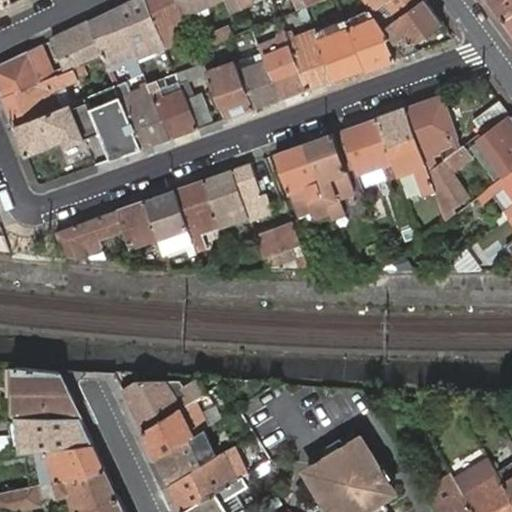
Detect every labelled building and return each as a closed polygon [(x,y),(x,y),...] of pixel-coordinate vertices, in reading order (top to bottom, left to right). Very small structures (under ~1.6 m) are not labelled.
[(0,0),(0,8),(12,3),(10,0),(0,0)] [(146,0),(132,0),(117,7),(135,53),(141,50),(144,55),(165,47),(146,0)] [(178,0),(146,0),(165,47),(172,44),(169,36),(170,35),(167,27),(180,21),(182,29),(189,26),(189,24),(178,0)] [(178,0),(189,24),(195,22),(193,18),(190,19),(189,15),(219,0),(226,0),(231,11),(244,7),(240,0),(178,0)] [(240,0),(244,7),(244,9),(254,4),(254,1),(257,0),(240,0)] [(423,0),(365,0),(373,10),(386,1),(395,13),(389,18),(385,13),(379,18),(377,20),(384,30),(397,20),(423,0)] [(443,23),(426,0),(423,0),(397,20),(384,30),(388,34),(404,55),(418,49),(414,44),(443,23)] [(511,0),(487,0),(503,21),(511,14),(511,0)] [(386,1),(373,10),(379,18),(385,13),(389,18),(395,13),(386,1)] [(90,21),(104,55),(110,71),(129,63),(134,77),(143,74),(135,53),(117,7),(90,21)] [(377,20),(370,11),(345,21),(365,68),(396,57),(404,55),(388,34),(384,30),(377,20)] [(511,14),(503,21),(511,32),(511,14)] [(345,20),(317,32),(337,79),(365,68),(345,21),(345,20)] [(65,71),(73,67),(104,55),(90,21),(52,39),(65,71)] [(167,27),(170,35),(183,30),(182,29),(180,21),(167,27)] [(203,36),(207,47),(226,39),(232,37),(228,26),(203,36)] [(293,33),(287,35),(309,88),(337,79),(317,32),(315,29),(295,38),(293,33)] [(287,35),(286,32),(277,35),(278,38),(259,46),(281,98),(309,88),(287,35)] [(40,45),(52,76),(65,71),(52,39),(40,45)] [(0,64),(0,87),(4,96),(52,76),(40,45),(0,64)] [(281,98),(259,46),(233,56),(236,62),(254,108),(281,98)] [(190,54),(194,64),(203,60),(199,50),(190,54)] [(209,59),(203,62),(207,70),(208,72),(210,78),(226,118),(254,108),(236,62),(228,64),(231,70),(216,76),(213,70),(209,59)] [(194,64),(175,72),(178,80),(178,81),(207,70),(203,62),(203,60),(194,64)] [(228,64),(213,70),(216,76),(231,70),(228,64)] [(4,96),(16,126),(70,103),(63,85),(78,79),(73,67),(65,71),(52,76),(4,96)] [(153,69),(143,74),(147,84),(158,79),(153,69)] [(147,84),(170,138),(199,127),(187,99),(182,89),(170,93),(166,85),(164,77),(158,79),(147,84)] [(178,81),(178,80),(166,85),(170,93),(182,89),(178,81)] [(187,99),(199,127),(215,122),(202,93),(195,96),(190,80),(180,84),(182,89),(187,99)] [(125,81),(116,85),(142,148),(170,138),(147,84),(142,86),(143,88),(131,93),(125,81)] [(106,145),(112,158),(142,148),(116,85),(86,97),(101,132),(106,145)] [(443,93),(407,106),(429,172),(437,166),(433,157),(442,153),(445,160),(460,148),(461,148),(457,136),(459,135),(453,121),(449,109),(443,93)] [(70,103),(16,126),(27,154),(63,140),(66,146),(85,139),(101,132),(86,97),(70,103)] [(509,111),(500,100),(473,120),(482,131),(509,111)] [(407,106),(378,116),(398,173),(413,168),(422,195),(435,190),(429,172),(407,106)] [(480,139),(505,175),(511,170),(511,116),(511,115),(480,139)] [(363,185),(387,177),(398,173),(378,116),(343,129),(356,165),(359,173),(363,185)] [(330,212),(332,217),(345,213),(339,196),(355,191),(347,169),(356,165),(343,129),(334,132),(305,142),(323,193),(326,201),(328,206),(330,212)] [(305,142),(277,153),(289,189),(307,183),(312,196),(323,193),(305,142)] [(429,172),(435,190),(446,220),(459,210),(456,207),(470,195),(452,171),(469,159),(466,156),(470,152),(466,147),(462,150),(460,148),(445,160),(437,166),(429,172)] [(249,215),(251,220),(274,211),(267,192),(262,193),(251,161),(232,168),(249,215)] [(220,226),(223,236),(230,234),(226,223),(249,215),(232,168),(203,179),(220,226)] [(497,216),(501,223),(511,214),(511,170),(505,175),(480,195),(484,201),(495,192),(504,186),(511,197),(511,204),(507,209),(497,216)] [(192,235),(220,226),(203,179),(176,189),(192,235)] [(300,222),(330,212),(328,206),(326,201),(323,193),(312,196),(307,183),(289,189),(300,222)] [(503,203),(507,209),(511,204),(511,197),(504,186),(495,192),(499,198),(503,203)] [(191,254),(198,251),(195,242),(192,235),(176,189),(147,198),(160,235),(166,252),(179,247),(188,244),(189,248),(191,254)] [(133,244),(160,235),(147,198),(120,208),(126,227),(133,244)] [(67,255),(91,256),(89,250),(104,245),(102,241),(101,236),(117,230),(126,227),(120,208),(58,231),(67,255)] [(297,253),(304,251),(293,221),(257,234),(269,263),(297,253)] [(302,269),(310,269),(307,260),(304,253),(304,251),(297,253),(302,269)] [(82,415),(61,371),(15,366),(18,415),(19,415),(82,415)] [(193,401),(207,392),(201,382),(195,382),(184,388),(180,381),(139,381),(124,390),(143,431),(177,410),(193,401)] [(418,397),(416,392),(403,392),(414,411),(420,407),(415,399),(418,397)] [(207,427),(193,401),(177,410),(143,431),(156,459),(193,435),(206,428),(207,427)] [(95,443),(82,415),(19,415),(24,452),(36,450),(46,449),(95,443)] [(169,486),(220,454),(207,427),(206,428),(193,435),(156,459),(169,486)] [(361,436),(308,471),(326,498),(335,511),(360,511),(396,489),(392,484),(380,465),(361,436)] [(107,470),(95,443),(46,449),(36,450),(42,484),(45,483),(56,480),(107,470)] [(247,473),(231,447),(222,453),(233,474),(240,470),(243,476),(247,473)] [(222,453),(169,486),(180,511),(183,511),(217,492),(243,476),(240,470),(233,474),(222,453)] [(511,511),(511,494),(505,483),(499,473),(497,471),(489,457),(454,478),(475,511),(511,511)] [(275,467),(270,459),(252,470),(257,478),(275,467)] [(511,465),(499,473),(505,483),(511,494),(511,465)] [(71,492),(76,511),(120,498),(107,470),(56,480),(60,495),(71,492)] [(217,492),(183,511),(228,511),(223,502),(231,496),(249,486),(248,484),(257,478),(252,470),(247,473),(243,476),(217,492)] [(475,511),(454,478),(451,473),(426,489),(439,511),(475,511)] [(36,485),(40,504),(60,495),(56,480),(45,483),(42,484),(36,485)] [(0,492),(0,511),(3,511),(40,504),(36,485),(0,492)] [(240,511),(231,496),(223,502),(228,511),(240,511)] [(76,511),(71,511),(126,511),(120,498),(76,511)]
